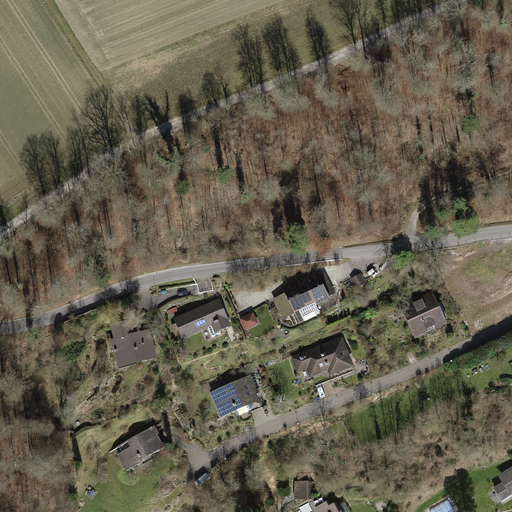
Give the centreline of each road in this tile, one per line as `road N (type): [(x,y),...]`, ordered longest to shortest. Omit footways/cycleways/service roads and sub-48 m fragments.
road 1 (residential): [(0,327),(195,270),(511,230)]
road 2 (track): [(456,0),(136,141),(0,233)]
road 3 (residential): [(209,460),(511,322)]
road 4 (track): [(45,0),(136,141)]
road 5 (track): [(411,245),(423,207),(511,174)]
